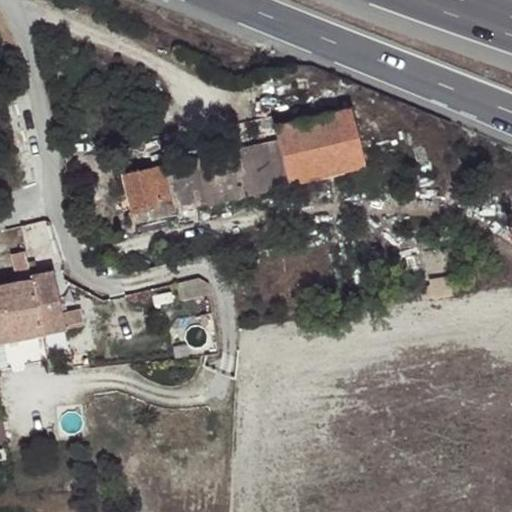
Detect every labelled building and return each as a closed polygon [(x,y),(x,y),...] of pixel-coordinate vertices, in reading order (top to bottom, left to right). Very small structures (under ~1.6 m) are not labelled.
[(139,123),(131,93),(102,100),(110,130),(139,123)] [(166,218),(365,168),(351,108),(273,127),(278,144),(169,172),(166,163),(124,174),(137,225),(166,218)] [(0,316),(0,343),(43,335),(30,264),(28,254),(14,257),(20,286),(5,289),(9,309),(5,310),(7,315),(0,316)] [(30,264),(43,335),(66,331),(82,328),(79,311),(62,314),(54,274),(39,277),(37,263),(30,264)] [(175,283),(179,301),(209,296),(207,284),(197,278),(175,283)] [(0,316),(7,315),(5,310),(9,309),(5,289),(0,290),(0,316)] [(205,314),(198,315),(200,326),(207,325),(205,314)] [(64,419),(64,431),(87,430),(87,418),(64,419)]
